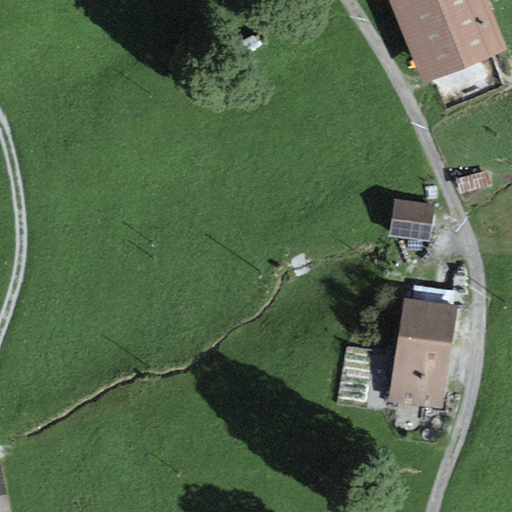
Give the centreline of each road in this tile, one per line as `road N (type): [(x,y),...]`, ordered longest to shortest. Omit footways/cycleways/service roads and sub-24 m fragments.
road 1 (track): [(433,511),(473,386),(477,282),(462,224),(410,103),(348,0)]
road 2 (track): [(0,336),(20,261),(20,208),(0,123)]
